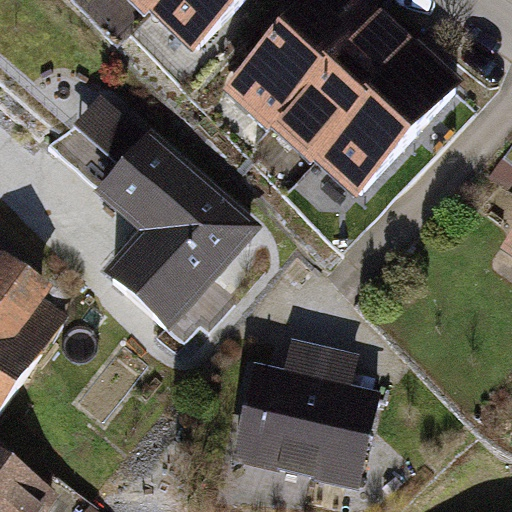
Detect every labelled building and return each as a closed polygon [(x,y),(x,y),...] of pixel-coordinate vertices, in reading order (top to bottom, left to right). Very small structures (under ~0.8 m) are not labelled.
[(138,0),(154,16),(159,10),(169,0),(138,0)] [(169,0),(159,10),(202,52),(252,0),(169,0)] [(277,131),(281,126),(372,27),(362,17),(370,8),(361,0),(358,0),(352,8),(343,0),(321,0),(236,93),(277,131)] [(320,163),(324,159),(416,59),(405,50),(413,41),(404,33),(397,41),(376,22),(372,27),(281,126),(320,163)] [(419,55),(416,59),(324,159),(365,197),(460,93),(441,76),(448,69),(437,58),(431,66),(419,55)] [(168,331),(254,233),(106,105),(83,131),(79,127),(52,151),(155,241),(117,284),(168,331)] [(0,424),(69,321),(42,302),(47,294),(7,267),(1,275),(0,274),(0,424)] [(379,404),(259,377),(240,464),(360,490),(379,404)] [(0,511),(45,511),(55,499),(0,458),(0,511)]
